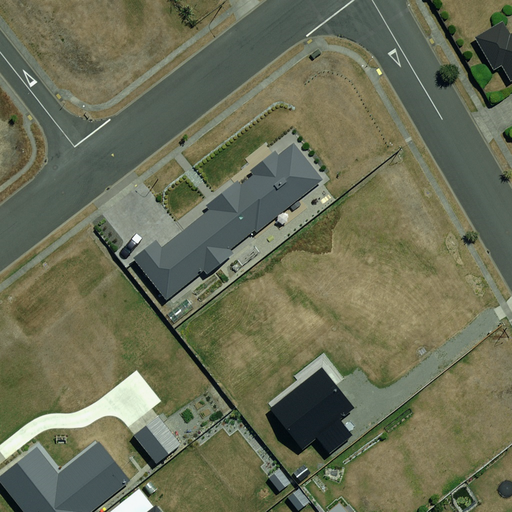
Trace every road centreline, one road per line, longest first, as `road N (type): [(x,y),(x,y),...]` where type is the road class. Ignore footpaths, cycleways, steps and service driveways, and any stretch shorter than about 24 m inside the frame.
road 1 (residential): [(371,0),(511,243)]
road 2 (residential): [(89,167),(304,0)]
road 3 (residential): [(89,167),(0,51)]
